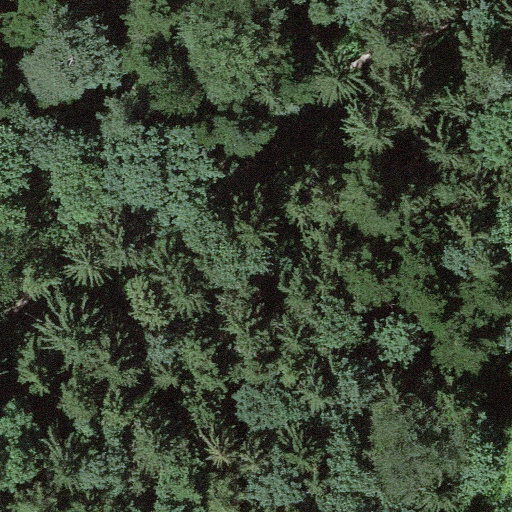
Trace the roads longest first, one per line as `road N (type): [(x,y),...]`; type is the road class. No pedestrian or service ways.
road 1 (track): [(457,0),(138,229),(62,276),(0,302)]
road 2 (track): [(511,391),(475,511)]
